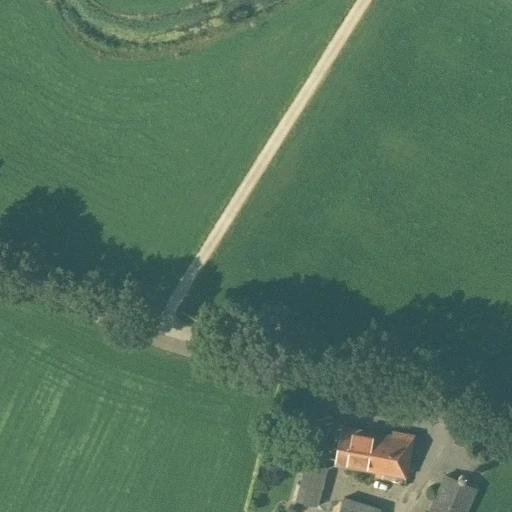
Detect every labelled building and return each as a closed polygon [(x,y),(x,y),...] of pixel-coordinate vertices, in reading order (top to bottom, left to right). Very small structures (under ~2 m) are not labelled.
[(385,444),(387,436),(343,428),(336,466),(366,472),(369,450),(380,452),(381,444),(385,444)] [(392,437),(387,436),(385,444),(381,444),(380,452),(369,450),(366,472),(407,479),(415,437),(393,433),(392,437)] [(287,443),(268,439),(265,454),(284,458),(287,443)] [(306,462),(295,501),(319,507),(329,468),(306,462)] [(468,511),(478,490),(445,474),(428,511),(468,511)] [(344,497),(339,511),(380,511),(381,509),(344,497)]
